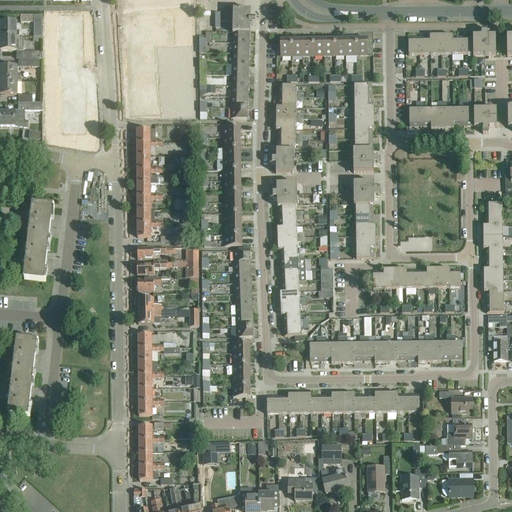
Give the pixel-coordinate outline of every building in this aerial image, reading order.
[(233,11),(233,34),(250,34),(250,32),(250,26),(249,26),(249,19),(251,19),(251,11),(245,11),(245,7),(237,7),(237,11),(233,11)] [(79,16),(60,16),(60,26),(79,26),(79,16)] [(134,24),(125,25),(127,46),(130,46),(131,55),(127,55),(128,63),(132,62),(133,77),(129,77),(129,91),(134,91),(135,105),(130,105),(131,115),(156,113),(152,48),(148,48),(148,44),(172,43),(171,22),(164,22),(164,18),(148,19),(148,24),(142,24),(142,19),(133,20),(134,24)] [(1,37),(19,37),(19,27),(17,27),(17,24),(1,24),(1,37)] [(79,26),(60,26),(60,36),(79,36),(79,26)] [(250,34),(233,34),(233,45),(250,45),(250,34)] [(79,36),(60,36),(60,45),(79,45),(79,36)] [(441,56),(441,36),(430,37),(430,39),(430,56),(441,56)] [(453,36),(441,36),(441,56),(452,56),(452,39),(453,39),(453,36)] [(24,37),(19,37),(1,37),(1,51),(17,51),(17,49),(24,49),(24,37)] [(486,37),(486,38),(483,38),(482,37),(473,37),(473,38),(474,38),(474,56),(473,56),(473,57),(485,57),(496,57),(496,37),(486,37)] [(474,38),(473,38),(463,39),(463,56),(473,56),(474,56),(474,38)] [(419,56),(419,39),(408,39),(409,56),(419,56)] [(430,39),(419,39),(419,56),(430,56),(430,39)] [(463,39),(453,39),(452,39),(452,56),(463,56),(463,39)] [(313,57),(313,40),(302,41),(302,57),(313,57)] [(324,40),(313,40),(313,57),(324,57),(324,40)] [(335,40),(324,40),(324,57),(335,57),(335,40)] [(346,40),(335,40),(335,57),(346,57),(346,40)] [(357,40),(346,40),(346,57),(357,57),(357,40)] [(357,40),(357,57),(368,57),(368,40),(357,40)] [(291,58),(291,41),(280,41),(281,58),(291,58)] [(302,57),(302,41),(291,41),(291,58),(302,57)] [(79,45),(60,45),(60,55),(79,55),(79,45)] [(250,45),(233,45),(233,55),(250,56),(250,45)] [(79,55),(60,55),(60,64),(79,64),(79,55)] [(250,56),(233,55),(233,66),(249,66),(250,56)] [(33,60),(19,60),(19,68),(40,68),(40,60),(33,60)] [(79,64),(60,64),(60,74),(81,74),(81,73),(79,73),(79,64)] [(249,66),(233,66),(232,77),(249,77),(249,66)] [(0,81),(17,81),(17,68),(0,68),(0,81)] [(81,74),(60,74),(62,74),(62,84),(81,84),(81,74)] [(249,77),(232,77),(232,88),(249,88),(249,77)] [(17,81),(0,81),(0,96),(17,96),(17,81)] [(81,84),(62,84),(62,93),(81,93),(81,84)] [(354,97),(372,97),(371,86),(354,86),(354,97)] [(279,87),(279,98),(303,99),(303,95),(303,94),(296,94),(296,87),(279,87)] [(249,88),(232,88),(232,98),(249,99),(249,88)] [(81,93),(62,93),(63,103),(81,103),(81,93)] [(372,107),(372,97),(354,97),(355,108),(372,107)] [(249,99),(232,98),(232,109),(248,110),(249,99)] [(279,98),(279,108),(279,109),(296,109),(296,103),(303,103),(303,99),(279,98)] [(32,103),(19,103),(19,112),(25,112),(43,112),(43,105),(43,103),(32,103)] [(81,103),(63,103),(63,112),(81,112),(81,103)] [(420,128),(420,103),(416,103),(416,110),(409,111),(409,128),(420,128)] [(425,103),(420,103),(420,128),(431,127),(431,110),(425,110),(425,103)] [(431,127),(431,130),(442,130),(442,103),(438,103),(438,110),(431,110),(431,127)] [(446,103),(442,103),(442,130),(454,129),(454,127),(453,127),(453,110),(446,110),(446,103)] [(460,110),(453,110),(453,127),(454,127),(464,127),(464,103),(459,103),(460,110)] [(475,127),(475,110),(468,110),(468,103),(464,103),(464,127),(474,127),(475,127)] [(374,107),(372,107),(355,108),(355,119),(374,118),(374,107)] [(279,109),(279,108),(276,108),(276,119),(303,120),(303,116),(296,116),(296,109),(279,109)] [(248,110),(232,109),(231,120),(248,120),(248,110)] [(475,127),(474,127),(474,128),(484,128),(484,127),(487,127),(487,128),(497,128),(497,110),(485,110),(475,111),(475,110),(475,127)] [(19,112),(16,112),(16,113),(16,115),(16,119),(16,120),(25,121),(25,112),(19,112)] [(81,112),(63,112),(63,122),(81,122),(81,112)] [(27,129),(28,122),(28,121),(25,121),(16,120),(16,119),(16,115),(16,113),(0,113),(0,127),(15,127),(27,129)] [(374,118),(355,119),(355,129),(374,129),(374,118)] [(303,120),(276,119),(276,131),(278,131),(278,130),(295,131),(296,124),(303,125),(303,120)] [(81,122),(63,122),(63,132),(81,132),(81,122)] [(223,139),(240,138),(240,128),(223,128),(223,139)] [(374,130),(374,129),(355,129),(355,140),(372,140),(372,130),(374,130)] [(137,144),(163,144),(163,141),(156,141),(156,130),(137,130),(137,144)] [(278,130),(278,131),(278,141),(302,142),(302,137),(295,137),(295,131),(278,130)] [(240,149),(240,138),(223,139),(224,150),(240,149)] [(372,151),(372,140),(355,140),(355,151),(372,151)] [(278,141),(278,151),(278,152),(294,152),(294,153),(295,153),(295,146),(302,146),(302,142),(278,141)] [(163,144),(137,144),(137,158),(151,158),(151,147),(163,147),(163,144)] [(240,149),(224,150),(224,160),(241,160),(240,149)] [(278,152),(278,151),(277,151),(276,160),(278,160),(278,165),(276,165),(276,174),(294,174),(294,153),(294,152),(278,152)] [(372,151),(355,151),(353,151),(354,174),(374,173),(374,165),(372,165),(372,160),(373,160),(373,151),(372,151)] [(151,168),(151,158),(137,158),(137,171),(163,171),(163,168),(151,168)] [(241,171),(241,160),(224,160),(224,171),(241,171)] [(163,171),(137,171),(138,185),(151,185),(158,185),(158,177),(151,177),(151,174),(163,174),(163,171)] [(241,171),(224,171),(224,182),(241,182),(241,171)] [(241,182),(224,182),(224,193),(241,193),(241,182)] [(373,206),(374,206),(374,197),(373,197),(373,192),(374,192),(374,183),(354,184),(354,206),(356,206),(373,206)] [(279,207),(298,206),(297,184),(277,185),(277,194),(278,194),(279,199),(277,199),(278,208),(279,208),(279,207)] [(151,195),(151,185),(138,185),(138,198),(163,198),(163,195),(151,195)] [(173,186),(173,194),(183,194),(183,185),(173,186)] [(241,193),(224,193),(224,204),(241,204),(241,193)] [(163,198),(138,198),(138,212),(151,212),(151,201),(163,201),(163,198)] [(185,200),(174,200),(174,210),(185,210),(185,200)] [(241,215),(241,204),(224,204),(224,215),(241,215)] [(33,205),(32,218),(29,243),(48,245),(52,208),(54,208),(55,208),(33,205)] [(485,216),(503,216),(502,205),(485,205),(485,216)] [(298,207),(298,206),(279,207),(279,208),(279,218),(303,217),(303,212),(296,213),(296,207),(298,207)] [(373,217),(373,206),(356,206),(356,217),(373,217)] [(151,212),(138,212),(138,225),(163,225),(163,222),(154,222),(154,212),(151,212)] [(242,226),(241,215),(224,215),(225,226),(242,226)] [(326,216),(318,216),(318,225),(326,225),(326,216)] [(503,227),(503,216),(485,216),(486,227),(503,227)] [(303,217),(279,218),(280,228),(280,229),(297,228),(296,222),(304,221),(303,217)] [(373,226),(373,217),(356,217),(356,228),(373,227),(373,226)] [(163,228),(163,225),(138,225),(138,239),(151,239),(151,228),(163,228)] [(242,226),(225,226),(225,237),(242,237),(242,226)] [(373,227),(356,228),(356,239),(376,238),(376,226),(373,226),(373,227)] [(486,227),(483,227),(483,238),(503,238),(503,227),(486,227)] [(280,229),(280,228),(277,228),(278,240),(304,238),(304,234),(297,234),(297,228),(280,229)] [(242,247),(242,237),(225,237),(225,248),(242,247)] [(304,238),(278,240),(278,251),(281,251),(281,250),(298,250),(297,243),(305,243),(311,243),(311,238),(304,238)] [(376,249),(376,238),(356,239),(356,249),(373,249),(376,249)] [(503,249),(503,238),(483,238),(483,250),(486,250),(486,249),(503,249)] [(48,245),(29,243),(25,280),(46,283),(46,282),(44,282),(48,245)] [(166,249),(138,249),(138,260),(148,260),(154,260),(154,255),(166,255),(166,249)] [(198,249),(185,249),(185,257),(196,257),(198,257),(198,249)] [(374,260),(373,249),(356,249),(357,260),(374,260)] [(503,260),(503,249),(486,249),(486,250),(486,260),(503,260)] [(298,256),(298,250),(281,250),(281,251),(281,261),(305,260),(305,256),(298,256)] [(234,263),(251,262),(251,251),(234,252),(234,263)] [(305,260),(281,261),(282,272),(306,271),(305,260)] [(503,260),(486,260),(486,270),(486,271),(503,271),(503,260)] [(251,262),(234,263),(235,274),(251,273),(251,262)] [(168,263),(164,263),(154,263),(154,265),(138,265),(138,277),(154,277),(154,271),(168,271),(168,263)] [(189,278),(199,278),(199,267),(189,267),(189,278)] [(328,270),(321,270),(321,281),(324,281),(330,281),(333,281),(333,274),(333,270),(328,270)] [(395,290),(395,270),(383,270),(384,273),(384,290),(395,290)] [(406,273),(407,273),(407,270),(395,270),(395,290),(406,290),(406,273)] [(439,289),(438,270),(427,270),(427,272),(428,289),(439,289)] [(450,270),(438,270),(439,289),(449,289),(449,272),(450,272),(450,270)] [(486,271),(486,270),(484,270),(484,282),(503,282),(503,271),(486,271)] [(306,282),(306,271),(282,272),(282,283),(306,282)] [(416,272),(407,273),(406,273),(406,290),(417,290),(416,272)] [(427,272),(416,272),(417,290),(428,289),(427,272)] [(460,272),(450,272),(449,272),(449,289),(461,289),(460,272)] [(252,284),(251,273),(235,274),(235,284),(252,284)] [(384,273),(373,273),(373,290),(384,290),(384,273)] [(170,279),(161,279),(145,279),(145,281),(138,281),(138,293),(155,293),(155,287),(170,287),(170,279)] [(324,281),(321,281),(321,288),(321,292),(324,292),(327,292),(333,292),(333,281),(330,281),(324,281)] [(306,282),(282,283),(283,293),(283,294),(300,293),(299,287),(306,286),(306,282)] [(503,292),(503,282),(484,282),(484,293),(486,293),(503,292)] [(252,284),(235,284),(235,295),(252,295),(252,284)] [(504,303),(503,292),(486,293),(486,304),(504,303)] [(283,294),(283,293),(280,293),(281,305),(307,303),(307,299),(300,299),(300,293),(283,294)] [(252,295),(235,295),(236,306),(253,306),(252,295)] [(176,307),(163,307),(163,305),(154,306),(154,299),(138,299),(138,312),(177,312),(176,307)] [(307,303),(281,305),(281,316),(284,316),(284,315),(301,314),(300,308),(307,308),(307,303)] [(504,314),(504,303),(486,304),(487,314),(504,314)] [(253,316),(253,306),(236,306),(236,317),(253,316)] [(198,326),(198,310),(190,310),(190,326),(198,326)] [(177,312),(138,312),(139,325),(159,325),(159,318),(177,318),(177,312)] [(301,321),(301,314),(284,315),(284,316),(284,326),(308,325),(308,321),(301,321)] [(253,316),(236,317),(237,328),(254,327),(253,316)] [(389,318),(386,318),(386,326),(389,326),(389,324),(397,323),(397,318),(389,318)] [(308,325),(284,326),(285,337),(296,337),(296,342),(306,342),(306,336),(302,337),(301,330),(308,329),(308,325)] [(254,338),(254,327),(237,328),(237,339),(254,338)] [(332,362),(332,365),(343,364),(342,334),(338,334),(338,345),(332,345),(332,362)] [(347,334),(342,334),(343,364),(355,364),(354,362),(353,345),(347,345),(347,334)] [(164,349),(164,346),(152,346),(152,336),(139,336),(139,349),(164,349)] [(382,345),(375,345),(375,362),(375,364),(386,364),(386,337),(382,337),(382,345)] [(397,361),(397,344),(391,344),(391,337),(386,337),(386,364),(398,364),(398,361),(397,361)] [(404,344),(397,344),(397,361),(398,361),(408,361),(408,337),(403,337),(404,344)] [(412,337),(408,337),(408,361),(418,361),(419,361),(419,344),(412,344),(412,337)] [(419,361),(418,361),(418,363),(430,363),(429,337),(425,337),(425,344),(419,344),(419,361)] [(441,361),(440,344),(434,344),(434,337),(430,337),(429,337),(430,363),(441,363),(441,361)] [(447,344),(440,344),(441,361),(452,361),(451,337),(447,337),(447,344)] [(451,337),(452,361),(462,361),(462,343),(455,344),(455,337),(451,337)] [(321,362),(321,338),(317,338),(317,345),(310,345),(310,362),(321,362)] [(325,338),(321,338),(321,362),(332,362),(332,345),(326,345),(325,338)] [(360,345),(353,345),(354,362),(364,362),(364,338),(360,338),(360,345)] [(375,362),(375,345),(369,345),(369,338),(364,338),(364,362),(375,362)] [(37,343),(39,343),(18,340),(13,378),(32,380),(37,343)] [(233,354),(250,354),(250,343),(233,343),(233,354)] [(507,343),(494,344),(494,352),(494,363),(507,362),(507,351),(507,343)] [(172,355),(172,349),(170,349),(164,349),(139,349),(139,362),(152,362),(152,351),(164,351),(164,355),(172,355)] [(250,365),(250,354),(233,354),(233,365),(250,365)] [(152,373),(152,362),(139,362),(139,376),(164,376),(164,373),(152,373)] [(250,376),(250,365),(233,365),(233,376),(250,376)] [(164,378),(164,376),(139,376),(139,390),(153,389),(153,378),(164,378)] [(250,376),(233,376),(233,387),(250,387),(250,376)] [(32,380),(13,378),(9,416),(30,418),(30,417),(28,417),(29,411),(32,380)] [(250,387),(233,387),(233,398),(250,398),(250,387)] [(153,389),(139,390),(139,403),(165,403),(165,400),(153,400),(153,389)] [(453,415),(462,415),(472,415),(472,399),(452,399),(452,393),(439,393),(439,399),(445,399),(445,405),(452,405),(453,415)] [(387,414),(387,394),(375,394),(375,397),(376,397),(376,414),(387,414)] [(398,397),(398,394),(387,394),(387,414),(398,414),(398,397)] [(300,415),(300,395),(288,395),(289,398),(289,415),(300,415)] [(311,395),(300,395),(300,415),(311,415),(311,398),(311,395)] [(343,414),(343,395),(332,395),(332,397),(333,415),(343,414)] [(354,397),(355,397),(355,395),(343,395),(343,414),(354,414),(354,397)] [(409,396),(398,397),(398,414),(409,414),(409,396)] [(409,396),(409,414),(420,414),(419,396),(409,396)] [(321,397),(311,398),(311,415),(322,415),(321,397)] [(332,397),(321,397),(322,415),(333,415),(332,397)] [(365,397),(355,397),(354,397),(354,414),(365,414),(365,397)] [(376,397),(375,397),(365,397),(365,414),(376,414),(376,397)] [(278,415),(278,398),(267,398),(267,415),(278,415)] [(289,398),(278,398),(278,415),(289,415),(289,398)] [(165,403),(139,403),(139,417),(153,417),(153,405),(165,405),(165,403)] [(447,440),(443,440),(443,447),(447,447),(465,447),(465,440),(472,440),(472,441),(472,425),(472,426),(457,426),(457,419),(452,419),(452,427),(455,427),(455,440),(447,440)] [(153,437),(153,427),(139,427),(139,440),(165,440),(165,437),(153,437)] [(165,440),(139,440),(140,454),(153,454),(153,443),(165,443),(165,440)] [(268,443),(259,444),(260,456),(269,455),(268,443)] [(219,465),(219,455),(231,454),(230,444),(203,445),(204,466),(219,465)] [(323,460),(318,460),(318,473),(322,473),(321,472),(324,471),(324,465),(342,465),(342,464),(342,462),(342,446),(323,446),(323,460)] [(443,447),(427,448),(428,457),(438,457),(438,455),(443,454),(449,454),(449,461),(449,469),(462,468),(472,468),(472,473),(473,473),(473,453),(461,453),(461,447),(465,447),(447,447),(443,447)] [(153,454),(140,454),(140,467),(165,467),(165,464),(153,464),(153,454)] [(392,475),(392,465),(392,460),(384,460),(384,467),(367,467),(368,493),(385,493),(385,476),(392,475)] [(165,467),(140,467),(140,481),(158,481),(158,473),(153,473),(153,470),(165,470),(165,467)] [(324,471),(321,472),(322,473),(323,480),(324,485),(326,495),(348,489),(346,480),(344,470),(335,472),(336,477),(330,478),(328,470),(324,471)] [(427,481),(427,475),(420,475),(420,471),(415,471),(415,478),(402,478),(402,501),(417,501),(417,494),(419,494),(419,488),(427,488),(427,481)] [(289,481),(289,485),(289,495),(296,495),(295,502),(312,502),(312,497),(313,492),(313,487),(313,486),(305,486),(305,481),(304,481),(289,481)] [(449,481),(442,481),(443,490),(449,489),(449,498),(459,498),(459,497),(473,497),(473,498),(473,481),(449,481)] [(188,510),(188,511),(201,511),(201,503),(201,486),(193,486),(195,508),(188,510)] [(267,494),(260,494),(260,498),(259,511),(260,511),(273,511),(273,506),(279,506),(279,496),(279,486),(267,487),(267,494)] [(259,511),(260,498),(253,498),(253,489),(241,490),(241,507),(247,507),(246,511),(259,511)] [(174,511),(178,511),(174,490),(170,491),(171,498),(174,511)] [(179,490),(174,490),(178,511),(188,511),(188,510),(183,511),(179,490)] [(218,502),(219,505),(212,507),(212,511),(230,511),(228,499),(218,502)]
